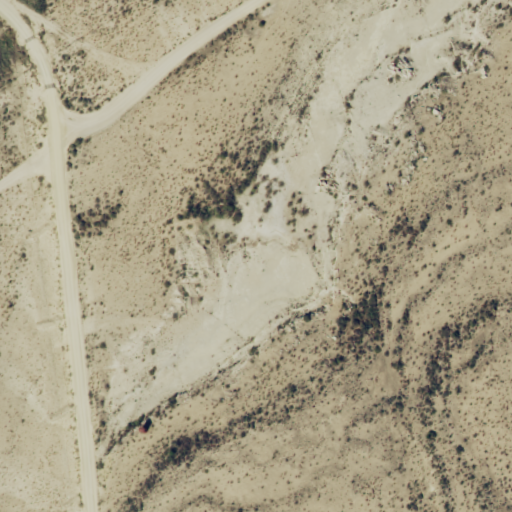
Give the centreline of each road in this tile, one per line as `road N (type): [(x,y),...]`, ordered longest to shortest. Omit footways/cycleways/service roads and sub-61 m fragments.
road 1 (track): [(71,511),(48,75),(0,39)]
road 2 (track): [(332,0),(0,213)]
